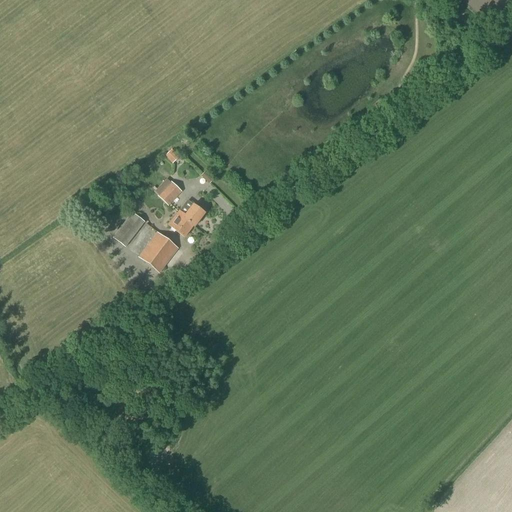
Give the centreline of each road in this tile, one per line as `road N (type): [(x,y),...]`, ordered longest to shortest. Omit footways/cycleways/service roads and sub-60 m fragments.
road 1 (track): [(241,232),(511,32)]
road 2 (unclassified): [(0,414),(241,232)]
